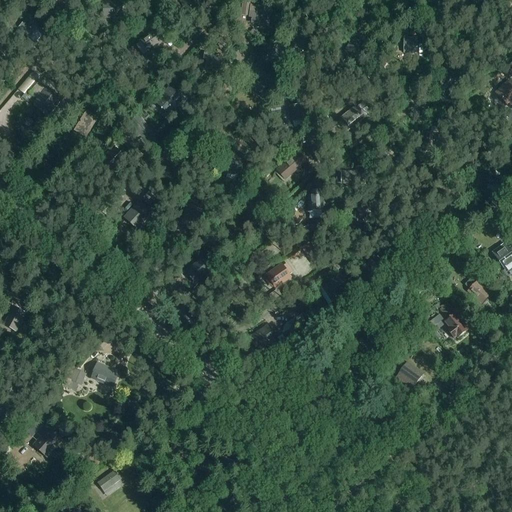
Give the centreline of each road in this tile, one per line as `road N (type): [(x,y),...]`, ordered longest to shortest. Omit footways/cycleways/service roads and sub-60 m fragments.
road 1 (track): [(287,511),(231,402),(0,184)]
road 2 (track): [(199,368),(511,126)]
road 3 (track): [(159,332),(334,159),(397,122),(411,86)]
road 4 (track): [(31,214),(231,0)]
road 5 (track): [(73,254),(256,51)]
road 6 (track): [(329,511),(438,427),(511,325)]
road 7 (track): [(131,307),(286,150)]
road 8 (track): [(0,113),(29,72),(72,52),(85,0)]
